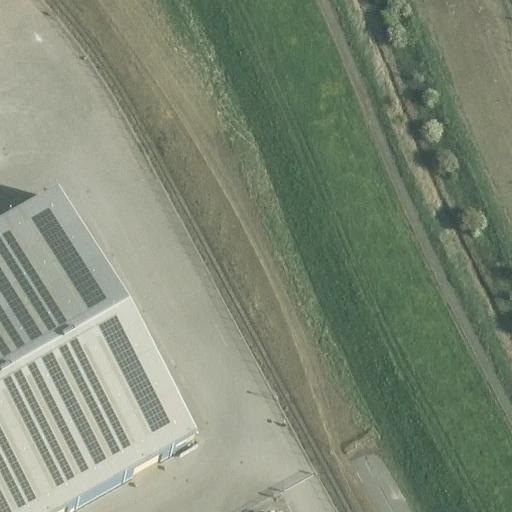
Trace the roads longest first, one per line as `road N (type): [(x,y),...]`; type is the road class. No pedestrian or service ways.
road 1 (unknown): [(263,456),(85,120),(40,113),(0,125)]
road 2 (track): [(511,410),(317,0)]
